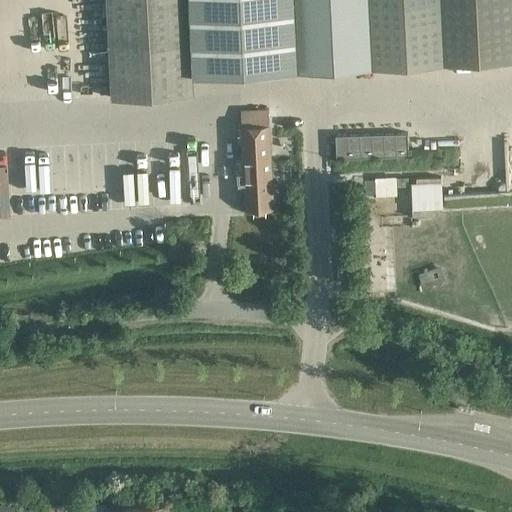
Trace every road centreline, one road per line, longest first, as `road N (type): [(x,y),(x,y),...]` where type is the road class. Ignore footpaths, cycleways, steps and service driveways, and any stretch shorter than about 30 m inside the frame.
road 1 (tertiary): [(0,415),(309,418)]
road 2 (tertiary): [(511,455),(309,418)]
